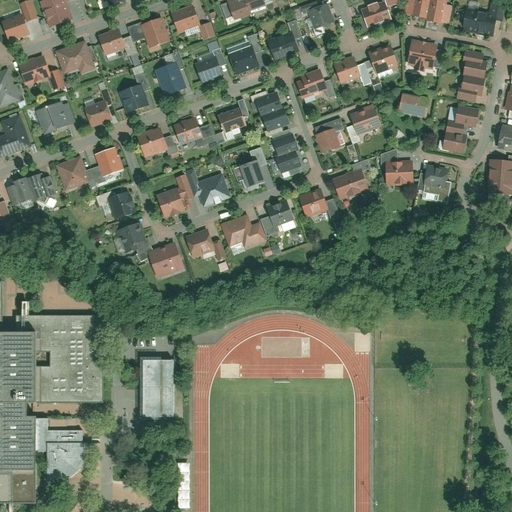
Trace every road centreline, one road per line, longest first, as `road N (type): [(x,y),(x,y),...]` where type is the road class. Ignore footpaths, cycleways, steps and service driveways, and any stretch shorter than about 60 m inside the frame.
road 1 (residential): [(121,128),(158,236),(321,177),(281,70)]
road 2 (residential): [(511,472),(496,393),(501,302),(511,270)]
road 3 (residential): [(511,227),(465,193),(501,59)]
road 4 (residential): [(121,128),(281,70)]
road 5 (residential): [(0,173),(121,128)]
